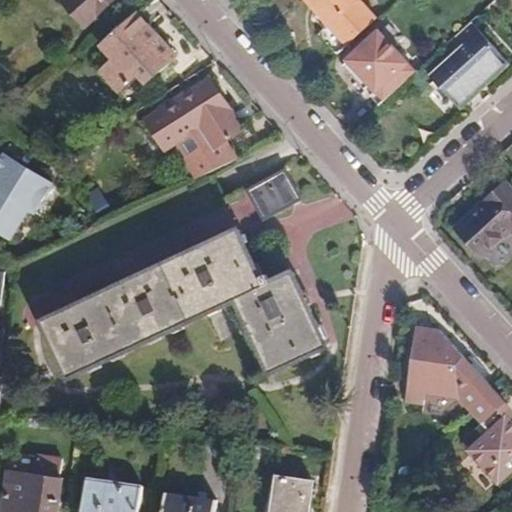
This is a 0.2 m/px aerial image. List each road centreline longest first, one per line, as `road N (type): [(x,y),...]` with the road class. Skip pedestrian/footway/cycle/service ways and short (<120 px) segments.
road 1 (tertiary): [(398,224),(191,0)]
road 2 (tertiary): [(345,511),(382,273),(398,224)]
road 3 (tertiary): [(511,348),(398,224)]
road 4 (residential): [(398,224),(511,113)]
